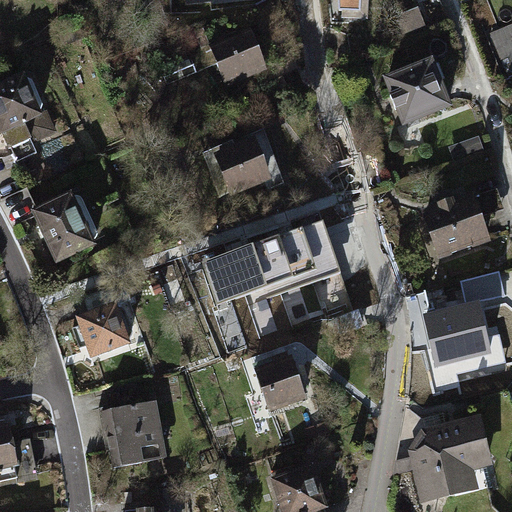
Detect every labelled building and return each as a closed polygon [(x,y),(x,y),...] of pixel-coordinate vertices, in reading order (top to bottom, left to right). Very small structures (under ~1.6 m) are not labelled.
[(511,25),(492,31),(505,77),(511,74),(511,25)] [(272,29),(234,45),(254,92),(292,76),(272,29)] [(456,67),(413,80),(429,132),(472,119),(456,67)] [(44,80),(8,96),(32,152),(69,137),(44,80)] [(274,142),(234,158),(254,207),(293,192),(274,142)] [(89,200),(52,219),(82,275),(119,256),(89,200)] [(490,200),(446,214),(460,257),(504,243),(490,200)] [(204,261),(219,304),(264,288),(268,298),(342,272),(324,220),(204,261)] [(337,322),(360,315),(353,291),(330,299),(337,322)] [(479,301),(424,315),(437,367),(492,354),(479,301)] [(114,307),(81,320),(93,350),(126,338),(114,307)] [(294,356),(256,368),(271,413),(309,400),(294,356)] [(167,457),(157,402),(103,411),(113,467),(167,457)] [(409,450),(421,502),(478,488),(473,469),(493,464),(481,415),(423,429),(409,450)] [(12,424),(0,426),(0,471),(21,467),(12,424)] [(316,465),(272,479),(282,511),(316,511),(329,508),(316,465)]
